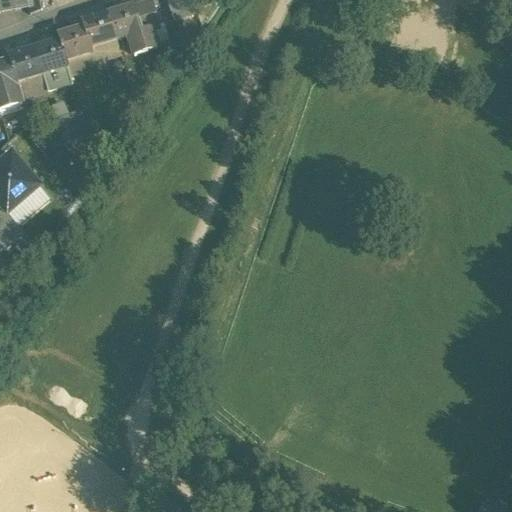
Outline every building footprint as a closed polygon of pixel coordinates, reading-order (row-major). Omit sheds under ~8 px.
[(11,0),(0,0),(0,13),(13,12),(11,0)] [(25,0),(11,0),(13,12),(27,9),(25,0)] [(190,0),(165,0),(173,23),(196,15),(194,11),(190,0)] [(209,0),(190,0),(194,11),(211,6),(209,0)] [(151,4),(133,9),(141,34),(150,31),(150,32),(159,29),(151,4)] [(133,9),(106,18),(114,43),(128,39),(141,35),(141,34),(133,9)] [(106,18),(81,26),(82,32),(89,52),(114,43),(106,18)] [(141,35),(128,39),(134,58),(156,51),(150,32),(150,31),(141,34),(141,35)] [(82,32),(57,40),(58,45),(64,65),(90,57),(89,52),(82,32)] [(58,45),(32,53),(40,79),(66,71),(64,65),(58,45)] [(32,53),(6,62),(7,66),(14,87),(40,79),(32,53)] [(7,66),(0,68),(0,112),(20,106),(14,87),(7,66)] [(81,114),(55,122),(63,147),(89,139),(81,114)] [(0,212),(7,221),(43,190),(12,155),(0,165),(0,212)] [(0,212),(0,248),(3,253),(21,238),(7,221),(0,212)]
